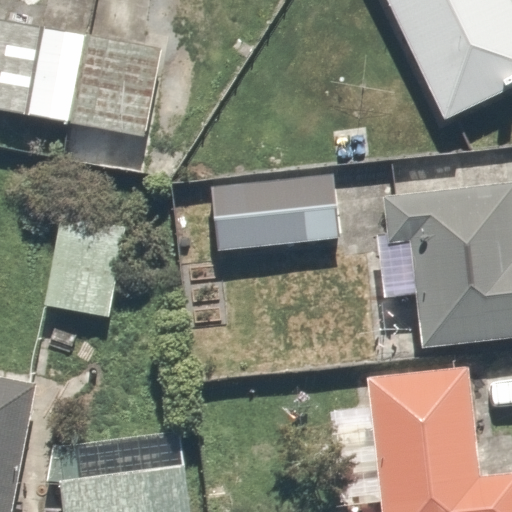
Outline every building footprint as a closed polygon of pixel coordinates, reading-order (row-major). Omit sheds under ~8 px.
[(511,87),(511,0),(388,0),(445,119),(511,87)] [(154,32),(0,12),(0,101),(143,120),(154,32)] [(331,176),(217,184),(222,246),(336,238),(331,176)] [(511,339),(511,180),(389,194),(394,239),(412,237),(425,350),(511,339)] [(129,214),(66,203),(48,305),(111,316),(129,214)] [(511,511),(511,473),(486,477),(472,364),(368,377),(384,511),(511,511)] [(0,511),(14,511),(39,383),(0,375),(0,511)] [(65,511),(195,511),(190,459),(62,476),(65,511)]
